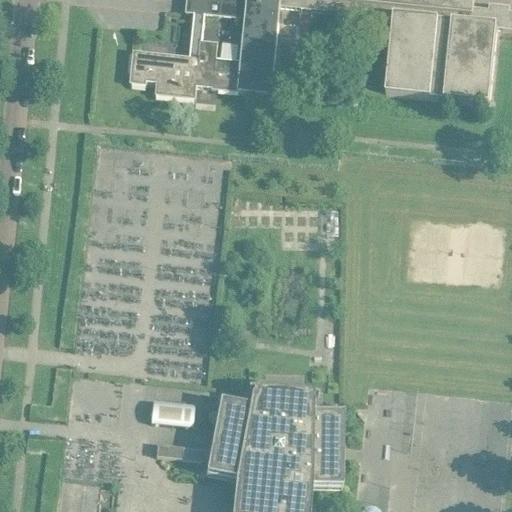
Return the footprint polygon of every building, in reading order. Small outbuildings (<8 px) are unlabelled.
[(194,0),(195,1),(186,0),(185,15),(193,16),(190,59),(132,54),(129,86),(145,88),(146,84),(156,85),(155,97),(194,102),(196,88),(211,90),(211,92),(271,98),(280,8),(393,20),(385,98),(489,108),(496,31),(511,32),(511,14),(472,10),(473,0),(194,0)] [(308,511),(311,490),(341,491),(342,416),(312,416),(312,405),(311,404),(312,400),(316,401),(317,400),(310,397),(307,396),(300,394),(293,392),(290,392),(282,391),(275,390),(272,390),(265,390),(258,391),(254,392),(247,393),(247,394),(251,393),(252,398),(251,398),(248,409),(219,403),(205,477),(235,482),(231,511),(308,511)] [(192,427),(193,411),(194,409),(152,405),(150,425),(191,430),(192,427)] [(180,462),(182,450),(156,447),(155,459),(180,462)] [(180,462),(207,464),(210,453),(182,450),(180,462)] [(348,509),(350,511),(368,511),(360,500),(348,509)]
